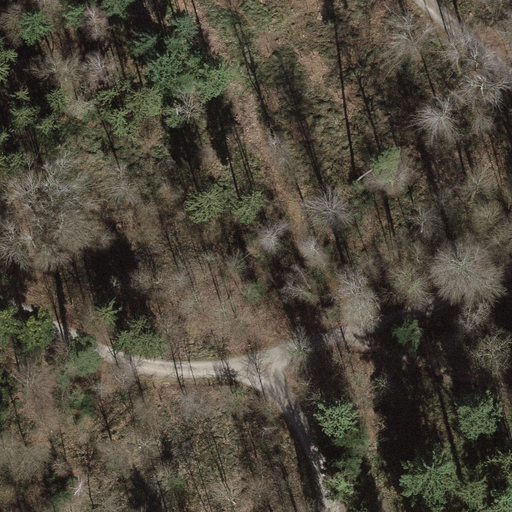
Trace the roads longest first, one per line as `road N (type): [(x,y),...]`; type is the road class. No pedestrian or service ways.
road 1 (track): [(253,365),(145,371),(0,312)]
road 2 (track): [(511,269),(334,335)]
road 3 (track): [(334,335),(511,397)]
road 4 (track): [(324,511),(298,428),(253,365)]
